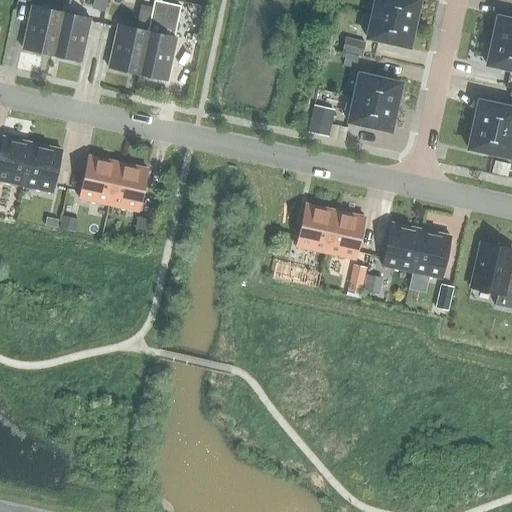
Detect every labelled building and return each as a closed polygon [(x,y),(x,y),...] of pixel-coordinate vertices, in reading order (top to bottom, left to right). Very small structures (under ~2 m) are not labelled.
[(93,0),(92,8),(104,11),(106,0),(93,0)] [(146,32),(136,74),(166,81),(175,38),(173,38),(180,6),(153,0),(146,32)] [(374,0),(371,15),(413,24),(417,0),(374,0)] [(117,25),(107,68),(136,74),(146,32),(145,31),(151,8),(140,5),(134,29),(117,25)] [(21,49),(50,55),(60,12),(31,6),(21,49)] [(80,62),(89,19),(60,12),(50,55),(80,62)] [(371,15),(366,39),(407,48),(413,24),(371,15)] [(511,20),(496,17),(491,41),(511,45),(511,20)] [(364,42),(344,38),(341,52),(361,57),(364,42)] [(511,70),(511,45),(491,41),(485,65),(511,70)] [(344,54),(342,66),(354,69),(357,57),(344,54)] [(357,75),(352,98),(394,108),(399,84),(357,75)] [(389,132),(394,108),(352,98),(347,122),(389,132)] [(511,108),(477,101),(472,125),(511,133),(511,108)] [(330,125),(332,116),(312,111),(307,133),(343,141),(346,128),(330,125)] [(509,158),(511,142),(511,133),(472,125),(467,149),(509,158)] [(0,144),(0,181),(22,186),(31,143),(2,137),(0,144)] [(51,193),(60,150),(31,143),(22,186),(51,193)] [(78,199),(107,205),(117,162),(88,156),(78,199)] [(493,159),(490,171),(506,175),(509,163),(493,159)] [(117,162),(107,205),(137,212),(146,169),(117,162)] [(295,247),(324,254),(334,211),(305,204),(295,247)] [(354,260),(363,217),(334,211),(324,254),(354,260)] [(61,215),(59,229),(73,232),(76,218),(61,215)] [(57,220),(45,217),(44,226),(56,228),(57,220)] [(381,266),(410,273),(420,230),(391,223),(381,266)] [(440,279),(449,236),(420,230),(410,273),(440,279)] [(511,250),(481,243),(470,288),(496,294),(494,305),(511,309),(511,281),(506,280),(511,251),(511,250)] [(352,265),(349,279),(363,282),(366,268),(352,265)] [(295,268),(291,283),(307,287),(310,271),(295,268)] [(365,275),(362,291),(379,294),(382,278),(365,275)] [(440,285),(435,308),(447,311),(452,288),(440,285)]
